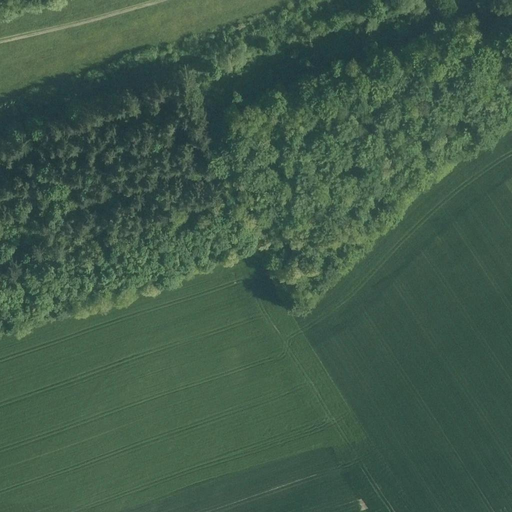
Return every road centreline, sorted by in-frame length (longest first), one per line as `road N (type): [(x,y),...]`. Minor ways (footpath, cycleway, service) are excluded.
road 1 (track): [(511,58),(488,14),(298,86),(249,112),(201,188),(0,263)]
road 2 (track): [(262,229),(185,0)]
road 3 (track): [(164,0),(0,37)]
